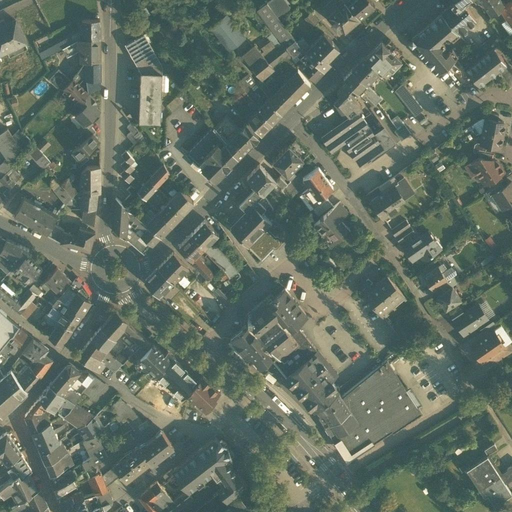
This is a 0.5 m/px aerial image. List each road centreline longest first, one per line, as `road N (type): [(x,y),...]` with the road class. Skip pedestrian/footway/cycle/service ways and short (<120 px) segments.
road 1 (residential): [(109,253),(109,0)]
road 2 (tertiary): [(135,266),(208,208),(291,121)]
road 3 (residential): [(511,94),(480,97),(345,189)]
road 4 (tertiary): [(291,121),(410,0)]
road 5 (tertiary): [(365,511),(251,388)]
road 6 (tertiary): [(251,388),(125,288)]
road 7 (residential): [(345,189),(431,317)]
road 8 (unclassified): [(100,376),(158,414),(210,429)]
